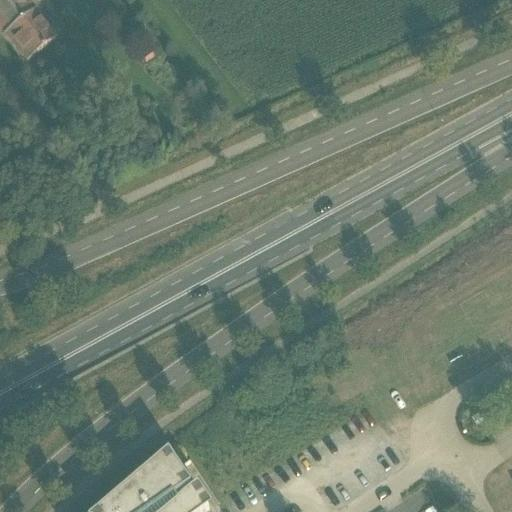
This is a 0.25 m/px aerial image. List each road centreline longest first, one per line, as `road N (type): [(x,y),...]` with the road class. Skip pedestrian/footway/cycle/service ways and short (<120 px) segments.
road 1 (primary): [(19,511),(192,366),(511,157)]
road 2 (primary): [(0,394),(511,117)]
road 3 (primary): [(511,63),(0,284)]
